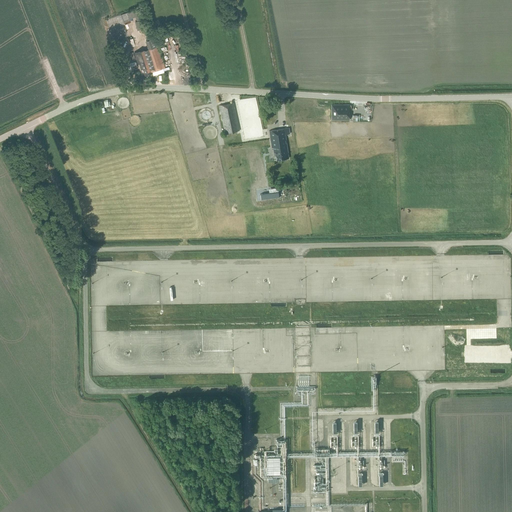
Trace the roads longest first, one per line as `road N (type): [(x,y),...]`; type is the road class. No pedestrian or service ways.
road 1 (unclassified): [(249,511),(238,391),(104,392),(87,380),(85,250),(511,240)]
road 2 (tertiary): [(0,138),(93,97),(146,87),(384,99),(511,96)]
road 3 (unclassified): [(424,511),(428,390),(511,379)]
